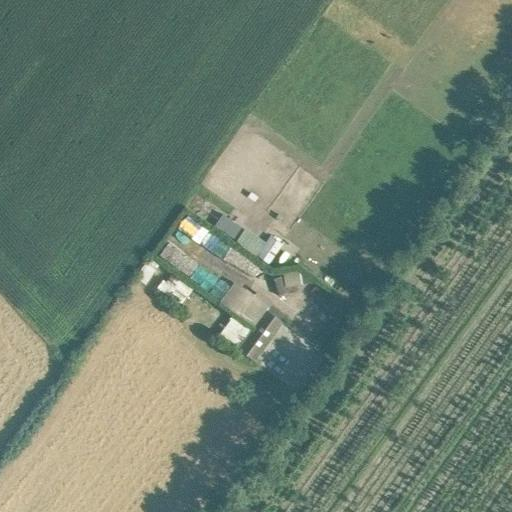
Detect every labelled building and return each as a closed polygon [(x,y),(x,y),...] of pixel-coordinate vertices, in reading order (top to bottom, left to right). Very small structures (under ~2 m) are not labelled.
[(258,198),(252,192),(248,197),(254,202),(258,198)] [(286,220),(278,214),(275,218),(282,224),(286,220)] [(229,222),(221,234),(232,242),(234,240),(241,230),(229,222)] [(263,246),(264,245),(244,230),(238,240),(258,254),(263,246)] [(257,257),(255,258),(268,267),(269,265),(281,247),(269,238),(264,245),(263,246),(258,254),(257,255),(257,257)] [(161,265),(152,259),(137,279),(146,286),(148,283),(155,288),(161,280),(154,275),(161,265)] [(300,271),(283,273),(286,288),(315,283),(300,271)] [(172,275),(166,282),(187,298),(193,290),(172,275)] [(281,277),(273,280),(279,297),(287,294),(281,277)] [(181,306),(187,298),(163,281),(157,289),(181,306)] [(269,342),(283,323),(266,311),(252,330),(269,342)] [(254,362),(269,342),(252,330),(238,350),(254,362)]
